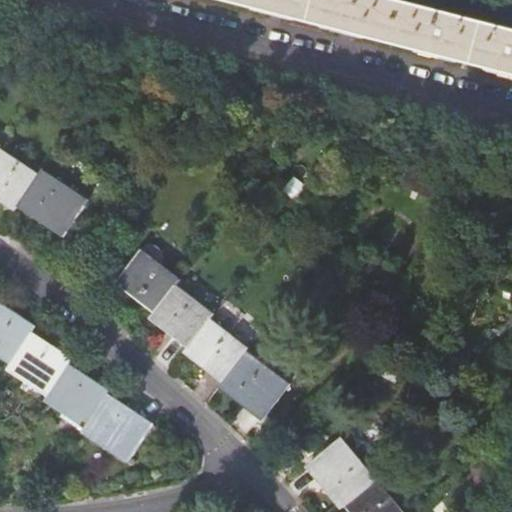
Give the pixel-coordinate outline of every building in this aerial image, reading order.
[(511,30),(393,0),(216,0),(511,75),(511,30)] [(18,207),(64,236),(87,200),(42,171),(39,176),(0,150),(0,149),(2,147),(0,145),(0,198),(17,209),(18,207)] [(179,286),(182,282),(160,264),(144,251),(143,251),(119,284),(157,314),(153,319),(191,349),(188,353),(225,381),(222,386),(265,419),(292,386),(290,384),(271,369),(250,352),(251,350),(213,320),(217,315),(179,286)] [(83,431),(129,460),(152,425),(107,395),(109,392),(70,365),(73,361),(32,334),(37,327),(0,302),(0,355),(13,364),(11,368),(50,395),(47,399),(86,426),(83,431)] [(279,359),(271,369),(290,384),(298,374),(279,359)] [(402,511),(343,439),(309,467),(343,509),(345,506),(349,511),(402,511)]
